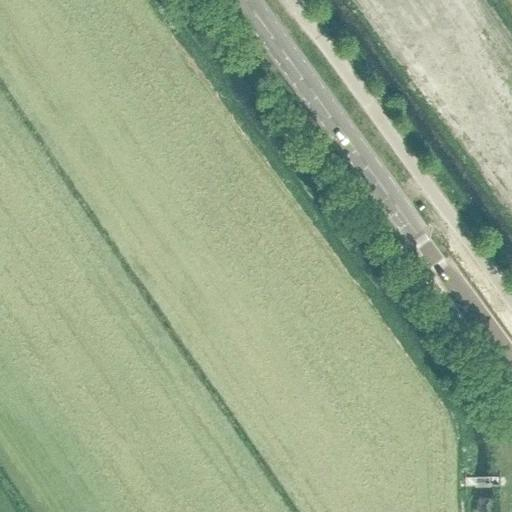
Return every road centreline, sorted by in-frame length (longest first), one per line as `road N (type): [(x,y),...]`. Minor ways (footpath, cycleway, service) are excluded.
road 1 (secondary): [(511,364),(244,0)]
road 2 (unclassified): [(511,303),(293,0)]
